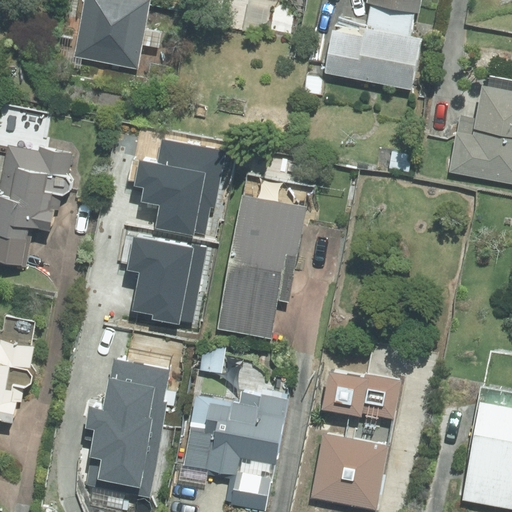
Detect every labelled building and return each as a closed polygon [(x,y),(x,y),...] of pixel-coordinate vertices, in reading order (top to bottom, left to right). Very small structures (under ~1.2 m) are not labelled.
[(83,0),(73,54),(137,67),(143,41),(158,44),(165,6),(150,3),(150,0),(83,0)] [(411,31),(415,8),(373,0),(369,23),(365,22),(364,29),(336,24),(327,71),(413,87),(423,33),(411,31)] [(421,9),(422,0),(373,0),(415,8),(421,9)] [(449,169),(511,180),(511,84),(483,79),(473,130),(457,127),(449,169)] [(0,260),(27,265),(35,222),(52,226),(55,207),(59,207),(62,191),(66,192),(72,188),(74,180),(70,174),(74,151),(41,144),(41,149),(8,142),(0,186),(0,260)] [(390,166),(409,170),(413,152),(393,148),(390,166)] [(219,326),(272,336),(280,297),(291,299),(309,202),(244,189),(219,326)] [(161,381),(179,280),(118,269),(100,370),(161,381)] [(3,340),(0,338),(0,414),(14,417),(17,397),(25,398),(27,383),(34,379),(35,370),(30,364),(34,342),(4,337),(3,340)] [(312,494),(378,507),(405,376),(367,368),(366,372),(331,365),(323,404),(352,410),(348,433),(326,429),(312,494)] [(192,422),(184,461),(208,466),(237,473),(237,474),(273,481),(290,396),(262,390),(259,403),(232,397),(231,403),(212,399),(206,425),(192,422)] [(462,497),(511,506),(511,401),(481,396),(462,497)]
